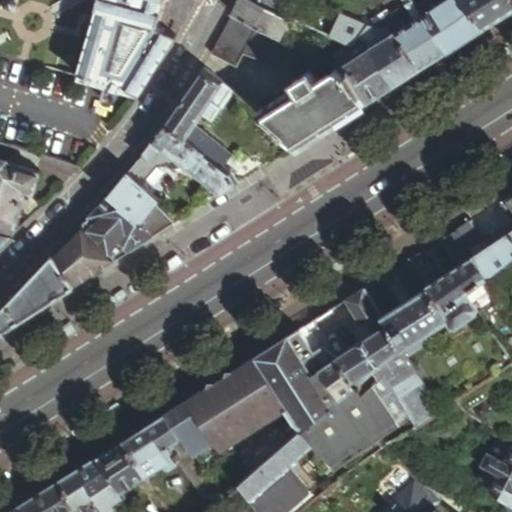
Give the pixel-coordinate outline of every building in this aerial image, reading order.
[(103,0),(85,61),(80,73),(140,94),(141,91),(152,74),(175,35),(163,24),(170,0),(103,0)] [(283,37),(292,17),(278,11),(279,9),(258,0),(237,0),(232,14),(283,37)] [(258,0),(279,9),(278,11),(292,17),(295,19),(302,2),(295,0),(258,0)] [(406,0),(408,2),(418,18),(423,14),(417,4),(414,0),(406,0)] [(423,0),(417,4),(423,14),(430,24),(432,26),(446,48),(483,24),(468,0),(434,0),(433,1),(431,0),(423,0)] [(511,5),(511,0),(468,0),(483,24),(511,5)] [(397,31),(418,18),(408,2),(372,24),(374,25),(377,25),(378,25),(381,24),(383,24),(386,24),(389,25),(390,26),(393,27),(395,28),(397,31)] [(295,142),(365,98),(344,64),(332,59),(323,54),(283,37),(232,14),(211,53),(236,66),(246,49),(283,66),(299,75),(301,78),(261,107),(295,142)] [(430,24),(423,14),(418,18),(397,31),(400,35),(419,65),(446,48),(432,26),(430,24)] [(392,82),(419,65),(400,35),(397,31),(395,28),(393,27),(390,26),(389,25),(386,24),(383,24),(381,24),(378,25),(377,25),(374,25),(372,24),(371,24),(367,22),(363,27),(339,17),(332,35),(352,43),(360,38),(364,39),(368,43),(392,82)] [(365,98),(392,82),(368,43),(364,39),(360,38),(352,43),(350,46),(349,47),(346,45),(338,51),(339,55),(332,59),(344,64),(365,98)] [(233,87),(203,66),(202,68),(175,106),(189,110),(198,114),(203,107),(214,115),(233,87)] [(194,119),(198,114),(189,110),(175,106),(164,122),(231,170),(237,179),(259,165),(236,145),(230,151),(194,119)] [(231,170),(164,122),(137,159),(127,169),(135,176),(146,185),(145,180),(144,178),(143,177),(153,164),(155,165),(163,164),(165,161),(172,167),(181,162),(185,165),(156,193),(158,195),(177,176),(190,185),(200,174),(211,183),(218,191),(237,179),(231,170)] [(0,226),(14,231),(28,189),(32,191),(37,187),(40,177),(39,171),(0,158),(0,226)] [(135,176),(127,169),(107,193),(153,232),(175,218),(154,200),(135,184),(135,176)] [(175,218),(218,191),(211,183),(200,174),(190,185),(177,176),(158,195),(154,200),(175,218)] [(154,200),(158,195),(156,193),(146,185),(135,176),(135,184),(154,200)] [(153,232),(107,193),(106,195),(80,222),(113,257),(153,232)] [(465,220),(453,227),(466,248),(467,249),(473,246),(478,242),(478,240),(466,220),(465,220)] [(467,249),(471,255),(486,278),(511,256),(511,221),(482,240),(485,245),(477,250),(473,246),(467,249)] [(74,282),(113,257),(80,222),(51,252),(74,282)] [(0,244),(14,231),(0,226),(0,244)] [(466,248),(453,227),(442,235),(455,255),(457,254),(466,248)] [(457,254),(462,261),(471,255),(467,249),(466,248),(457,254)] [(74,282),(51,252),(16,289),(0,305),(0,328),(27,312),(74,282)] [(464,291),(486,278),(471,255),(462,261),(426,284),(440,306),(464,291)] [(399,301),(407,296),(389,268),(381,273),(399,301)] [(477,311),(464,291),(440,306),(426,284),(407,296),(399,301),(380,313),(407,357),(427,344),(421,335),(446,318),(452,328),(456,328),(475,316),(477,311)] [(332,357),(359,385),(378,372),(384,381),(390,377),(420,422),(441,409),(407,357),(380,313),(362,285),(343,298),(358,320),(365,316),(374,329),(332,357)] [(427,344),(452,328),(446,318),(421,335),(427,344)] [(303,428),(359,385),(332,357),(320,346),(313,350),(298,327),(253,355),(287,405),(303,428)] [(237,366),(187,398),(215,432),(225,445),(287,405),(253,355),(237,366)] [(359,385),(303,428),(311,439),(326,461),(397,417),(376,382),(363,391),(359,385)] [(187,398),(166,412),(195,447),(205,458),(225,445),(215,432),(187,398)] [(166,412),(99,455),(126,486),(169,459),(171,461),(177,461),(184,455),(221,498),(231,489),(238,483),(231,476),(225,481),(221,476),(216,470),(205,458),(195,447),(166,412)] [(238,483),(231,489),(250,511),(284,511),(311,488),(287,459),(294,453),(299,448),(311,439),(303,428),(249,474),(238,483)] [(511,446),(511,445),(502,460),(486,451),(481,460),(489,465),(494,468),(485,482),(503,492),(511,496),(511,446)] [(99,455),(59,479),(77,503),(87,496),(100,511),(106,511),(121,503),(118,499),(130,491),(126,486),(99,455)] [(489,465),(481,460),(475,470),(483,474),(489,465)] [(464,511),(465,511),(468,506),(411,473),(386,505),(393,511),(392,511),(382,511),(381,510),(378,511),(464,511)] [(59,479),(19,505),(24,511),(60,511),(83,511),(77,503),(59,479)] [(250,511),(231,489),(221,498),(203,511),(250,511)] [(511,496),(503,492),(498,503),(511,508),(511,496)]
